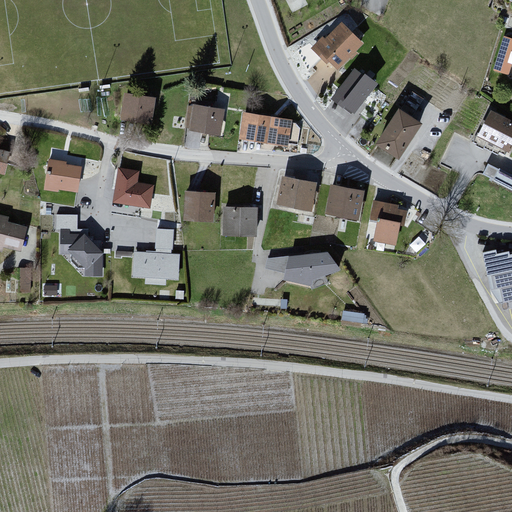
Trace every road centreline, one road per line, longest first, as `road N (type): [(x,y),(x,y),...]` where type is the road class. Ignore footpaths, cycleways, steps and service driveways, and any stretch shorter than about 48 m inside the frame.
road 1 (track): [(0,363),(252,363),(511,399)]
road 2 (residential): [(347,150),(308,163),(176,153),(0,115)]
road 3 (residential): [(347,150),(454,223),(511,233)]
road 4 (residential): [(257,0),(302,103),(347,150)]
road 5 (track): [(511,444),(460,438),(408,459),(394,480),(403,511)]
